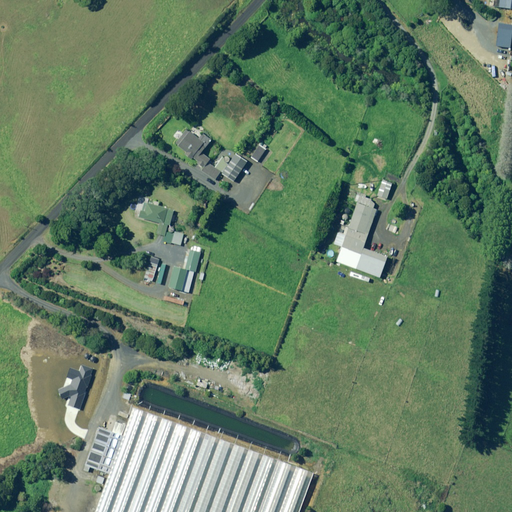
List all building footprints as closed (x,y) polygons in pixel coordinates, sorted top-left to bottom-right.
[(511,0),(488,0),(488,8),(511,10),(511,0)] [(207,163),(210,159),(202,153),(211,140),(202,134),(198,139),(187,130),(182,137),(176,145),(186,152),(184,154),(192,160),(193,158),(198,162),(197,164),(203,168),(207,163)] [(207,163),(203,168),(201,171),(215,181),(220,173),(233,182),(246,163),(235,155),(231,162),(223,156),(214,168),(208,163),(207,163)] [(392,185),(382,181),(377,196),(387,199),(392,185)] [(355,201),(358,202),(348,229),(341,248),(336,262),(379,278),(387,257),(363,248),(377,210),(373,209),(376,202),(357,195),(355,201)] [(160,223),(157,234),(164,236),(163,242),(170,244),(173,232),(166,230),(168,225),(169,225),(173,211),(143,202),(139,218),(160,223)] [(173,267),(168,288),(189,293),(194,273),(196,273),(201,254),(190,251),(186,270),(173,267)] [(145,279),(153,282),(159,260),(150,258),(145,279)] [(109,475),(95,511),(301,511),(317,472),(137,406),(126,436),(97,425),(82,465),(109,475)]
